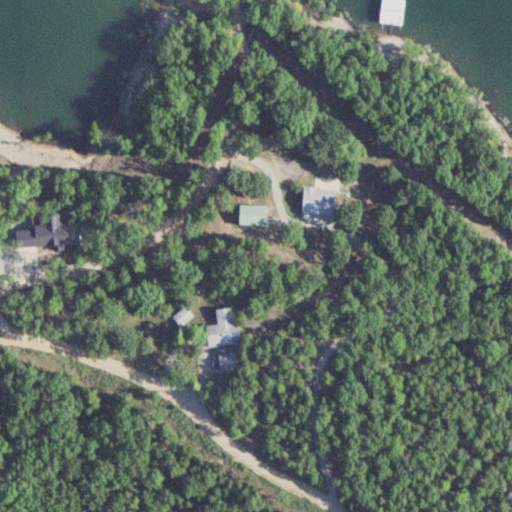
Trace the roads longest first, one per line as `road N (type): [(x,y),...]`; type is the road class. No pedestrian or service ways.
road 1 (residential): [(0,290),(138,245),(188,202),(240,111),(245,77),(233,27)]
road 2 (residential): [(342,511),(257,464),(167,387),(0,322)]
